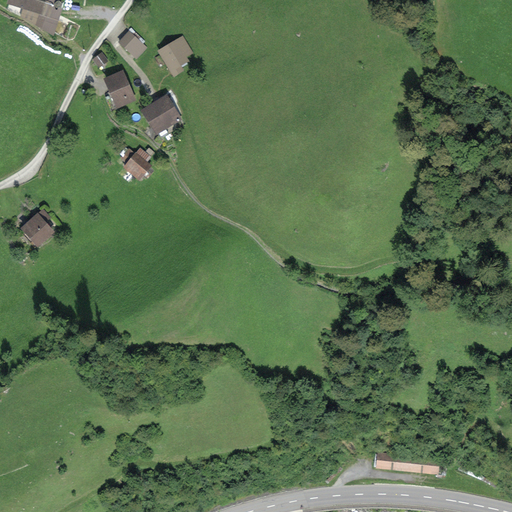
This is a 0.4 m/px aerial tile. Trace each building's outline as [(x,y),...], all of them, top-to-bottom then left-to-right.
[(10,0),(9,4),(23,9),(21,17),(51,34),(58,10),(59,9),(56,8),(55,7),(55,4),(56,3),(57,0),(10,0)] [(130,32),(120,43),(136,58),(146,47),(130,32)] [(181,39),(159,52),(173,77),(183,71),(180,66),(185,63),(183,58),(189,55),(181,39)] [(101,52),(92,60),(99,69),(108,61),(101,52)] [(123,73),(106,80),(112,93),(118,106),(134,99),(123,73)] [(158,103),(144,111),(156,132),(179,119),(166,98),(158,103)] [(152,166),(134,153),(125,166),(141,180),(152,166)] [(52,234),(40,219),(35,223),(33,224),(31,221),(22,228),(36,246),(52,234)] [(378,452),(376,468),(438,474),(439,458),(378,452)]
